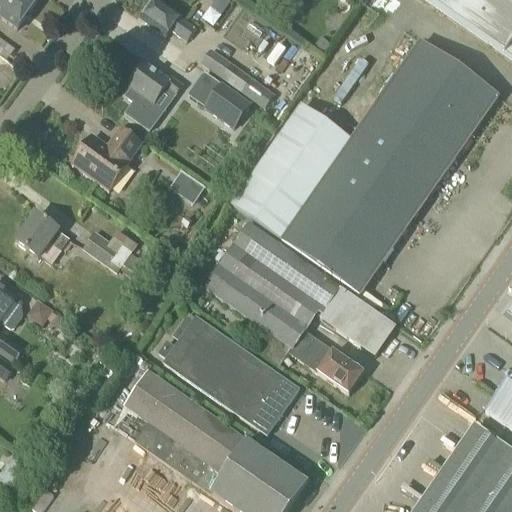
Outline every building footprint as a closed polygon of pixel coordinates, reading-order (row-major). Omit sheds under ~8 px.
[(0,0),(0,21),(17,34),(37,4),(31,0),(0,0)] [(221,0),(217,0),(210,11),(221,19),(230,6),(221,0)] [(511,0),(421,0),(511,63),(511,0)] [(165,42),(170,36),(186,47),(196,33),(180,21),(155,3),(140,24),(165,42)] [(320,40),(312,51),(322,59),(330,48),(320,40)] [(299,59),(279,46),(267,62),(287,76),(299,59)] [(360,300),(498,102),(419,47),(351,145),(300,110),(230,210),(360,300)] [(210,54),(200,68),(263,113),(273,98),(210,54)] [(153,109),(164,94),(174,102),(183,90),(171,81),(167,85),(144,68),(127,90),(153,109)] [(219,88),(203,111),(233,133),(250,110),(219,88)] [(128,166),(141,148),(119,133),(106,150),(92,140),(70,169),(107,196),(129,167),(128,166)] [(193,209),(205,191),(181,175),(169,193),(193,209)] [(38,264),(50,248),(61,256),(69,244),(58,237),(59,236),(35,218),(14,246),(38,264)] [(318,319),(322,322),(321,324),(374,361),(395,332),(341,295),(340,295),(333,290),(334,288),(249,228),(203,294),(291,355),(292,356),(305,337),(318,319)] [(137,250),(117,235),(109,247),(94,236),(81,254),(116,279),(119,274),(129,281),(141,265),(131,259),(137,250)] [(0,361),(14,371),(25,355),(0,337),(0,328),(1,327),(9,332),(13,331),(22,319),(20,308),(16,305),(17,304),(0,291),(0,361)] [(53,315),(37,304),(26,320),(42,331),(53,315)] [(157,359),(165,365),(163,368),(267,441),(299,395),(195,322),(188,317),(172,341),(179,346),(175,351),(166,345),(157,359)] [(316,378),(317,377),(349,400),(364,379),(332,356),(313,343),(305,337),(292,356),(291,355),(289,358),(298,365),(316,378)] [(0,383),(4,386),(14,373),(0,362),(0,383)] [(148,377),(124,412),(114,432),(136,447),(228,511),(291,511),(308,488),(148,377)] [(511,390),(505,386),(485,416),(511,434),(511,390)] [(511,511),(511,458),(474,432),(418,511),(511,511)] [(1,467),(0,467),(0,484),(16,496),(34,472),(14,457),(4,469),(1,467)] [(114,509),(116,511),(170,511),(186,496),(154,466),(114,509)]
